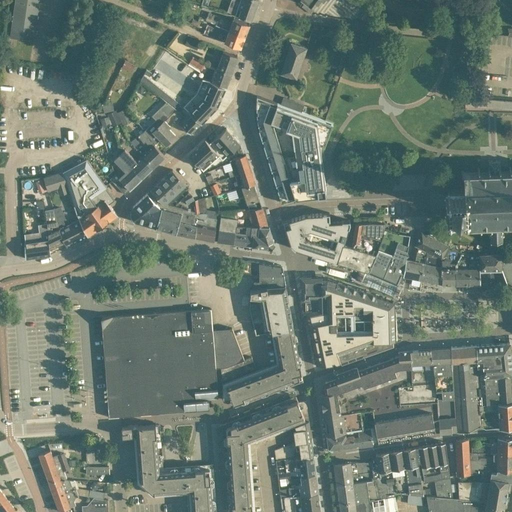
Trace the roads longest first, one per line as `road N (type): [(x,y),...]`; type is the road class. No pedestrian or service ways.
road 1 (residential): [(120,511),(115,449),(102,424),(9,429),(0,420)]
road 2 (residential): [(237,101),(131,199),(122,233)]
road 3 (residential): [(421,199),(299,203),(274,214)]
road 4 (residential): [(216,247),(251,345),(267,356)]
